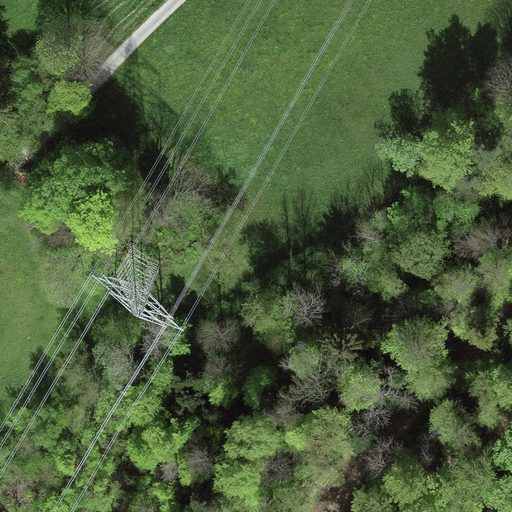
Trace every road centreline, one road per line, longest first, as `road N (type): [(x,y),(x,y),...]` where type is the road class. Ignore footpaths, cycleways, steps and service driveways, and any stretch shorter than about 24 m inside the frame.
road 1 (track): [(511,310),(357,464),(334,511)]
road 2 (track): [(0,180),(177,0)]
road 3 (track): [(389,511),(511,422)]
